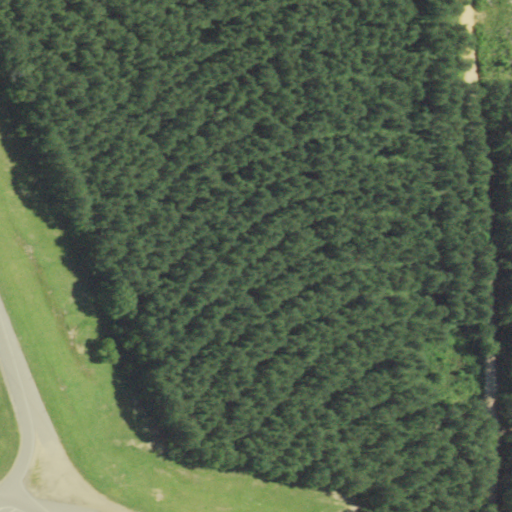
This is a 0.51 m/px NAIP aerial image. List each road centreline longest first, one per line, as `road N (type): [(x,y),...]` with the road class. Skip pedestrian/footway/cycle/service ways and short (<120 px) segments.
road 1 (residential): [(491,511),(468,0)]
road 2 (motorway): [(0,491),(16,478),(30,440),(0,335)]
